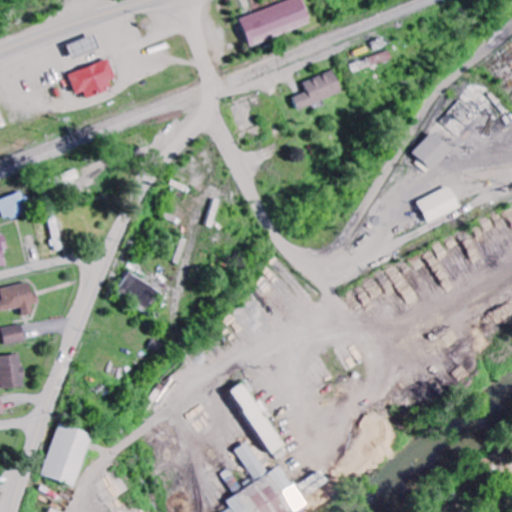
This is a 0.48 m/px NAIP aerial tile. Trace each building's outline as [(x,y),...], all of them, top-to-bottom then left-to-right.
[(296,0),(241,16),(249,45),(311,27),(303,0),(296,0)] [(96,48),(92,37),(81,42),(85,52),(96,48)] [(76,95),(85,92),(88,99),(114,90),(111,81),(116,79),(110,60),(69,74),(76,95)] [(343,93),(334,70),(304,82),(308,92),(294,97),(299,110),(343,93)] [(413,153),(432,171),(453,149),(433,131),(413,153)] [(59,176),(63,187),(81,179),(77,169),(59,176)] [(417,201),(427,223),(460,209),(451,187),(417,201)] [(0,200),(0,204),(6,221),(30,212),(24,192),(0,200)] [(7,243),(6,233),(0,234),(0,267),(8,267),(4,243),(7,243)] [(117,293),(151,311),(161,292),(127,274),(117,293)] [(0,308),(1,312),(21,308),(22,316),(34,314),(32,304),(36,303),(32,282),(0,289),(3,301),(0,301),(0,308)] [(5,346),(26,341),(22,324),(1,329),(5,346)] [(0,357),(0,382),(1,390),(25,387),(20,354),(0,357)] [(229,391),(269,455),(283,447),(249,393),(253,391),(246,381),(229,391)] [(41,477),(75,488),(91,435),(57,424),(41,477)] [(265,474),(247,442),(234,450),(252,481),(265,474)] [(224,502),(228,509),(222,511),(294,511),(304,506),(280,467),(224,502)]
